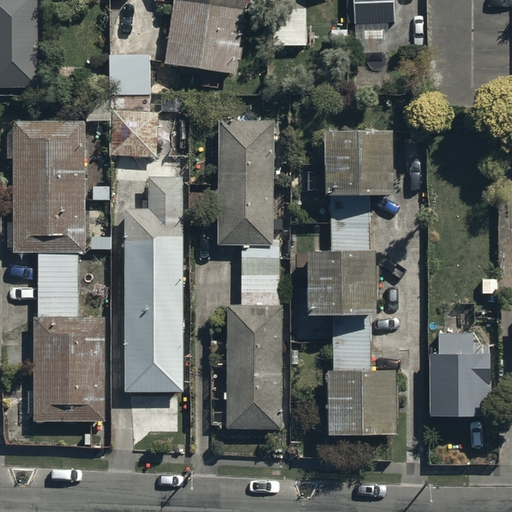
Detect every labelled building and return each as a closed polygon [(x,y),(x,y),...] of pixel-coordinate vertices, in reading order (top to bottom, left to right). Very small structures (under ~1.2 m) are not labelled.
[(33,0),(0,0),(0,86),(35,86),(33,0)] [(173,0),(164,65),(198,75),(236,75),(238,61),(241,61),(243,49),(238,49),(245,0),(173,0)] [(394,0),(352,0),(354,22),(395,20),(394,0)] [(306,7),(275,7),(275,43),(307,43),(306,7)] [(109,93),(151,92),(151,54),(109,54),(109,93)] [(114,153),(156,153),(156,109),(113,109),(114,153)] [(275,118),(220,117),(219,242),(243,242),(242,303),(229,303),(228,426),(281,427),(282,238),(274,238),(275,118)] [(86,118),(14,118),(15,250),(38,250),(38,314),(33,314),(33,420),(107,420),(106,314),(79,315),(79,249),(86,249),(86,118)] [(326,366),(327,432),(397,431),(397,366),(373,366),(372,312),(377,312),(376,248),(370,248),(370,190),(393,189),(392,129),(325,130),(326,194),(331,194),(332,247),(308,247),(309,310),(333,310),(334,366),(326,366)] [(126,390),(184,389),(182,175),(148,175),(148,208),(125,208),(126,390)] [(474,332),(439,332),(439,353),(431,353),(432,414),(492,413),(491,351),(474,351),(474,332)]
